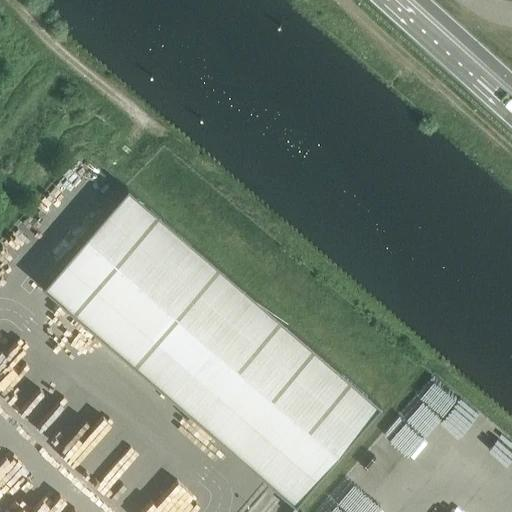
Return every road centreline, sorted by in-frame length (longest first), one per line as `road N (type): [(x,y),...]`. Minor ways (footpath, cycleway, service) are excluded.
road 1 (primary): [(511,99),(400,0)]
road 2 (unknown): [(401,405),(511,497)]
